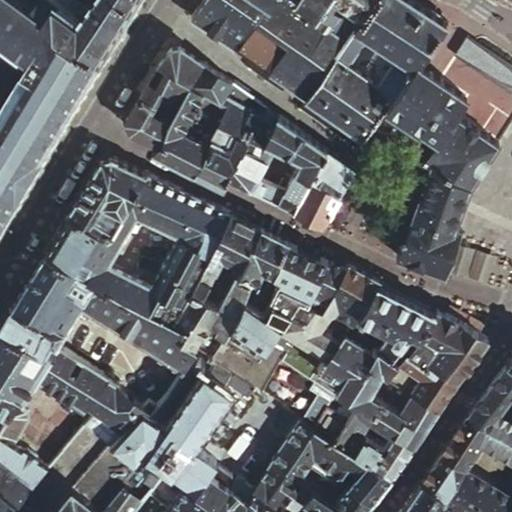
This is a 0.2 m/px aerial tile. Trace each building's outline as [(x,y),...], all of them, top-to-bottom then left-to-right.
[(0,236),(42,166),(73,116),(76,111),(77,108),(104,61),(35,10),(20,0),(0,0),(0,32),(36,59),(0,119),(0,236)] [(42,0),(35,10),(104,61),(105,62),(133,16),(143,0),(98,0),(85,20),(75,13),(72,17),(49,0),(42,0)] [(198,0),(189,13),(233,44),(263,0),(198,0)] [(304,94),(366,0),(315,0),(313,5),(306,0),(263,0),(233,44),(304,94)] [(402,73),(403,74),(414,59),(443,17),(416,0),(366,0),(304,94),(361,134),(384,99),(402,73)] [(511,68),(463,37),(458,33),(453,40),(447,49),(511,92),(511,68)] [(189,80),(205,62),(177,43),(166,45),(162,51),(155,60),(157,61),(189,80)] [(428,69),(414,59),(403,74),(402,73),(384,99),(402,111),(434,134),(451,109),(462,93),(428,69)] [(189,80),(157,61),(148,76),(132,104),(123,119),(126,127),(153,139),(164,122),(146,111),(153,101),(159,88),(178,99),(189,80)] [(229,79),(205,62),(189,80),(178,99),(170,112),(164,122),(153,139),(150,145),(199,171),(219,181),(223,173),(236,148),(207,133),(204,140),(179,126),(186,114),(201,88),(217,98),(229,79)] [(229,79),(217,98),(217,99),(217,101),(217,102),(218,104),(218,105),(219,106),(219,108),(220,109),(211,127),(207,133),(236,148),(240,139),(254,145),(271,108),(229,79)] [(201,88),(186,114),(211,127),(220,109),(219,108),(219,106),(218,105),(218,104),(217,102),(217,101),(217,99),(217,98),(201,88)] [(146,111),(164,122),(170,112),(153,101),(146,111)] [(240,139),(236,148),(223,173),(259,190),(290,205),(325,145),(271,108),(254,145),(240,139)] [(420,155),(427,159),(466,183),(495,140),(451,109),(434,134),(420,155)] [(186,114),(179,126),(204,140),(207,133),(211,127),(186,114)] [(323,217),(351,163),(325,145),(290,205),(302,211),(321,220),(323,217)] [(86,178),(67,208),(109,230),(144,168),(109,151),(100,155),(86,178)] [(393,241),(388,253),(437,271),(452,234),(455,225),(450,222),(453,216),(457,205),(459,202),(466,183),(427,159),(418,180),(393,241)] [(228,208),(178,184),(171,181),(144,168),(109,230),(67,208),(58,224),(44,246),(173,316),(228,208)] [(240,214),(228,208),(173,316),(182,321),(178,330),(197,341),(200,334),(212,311),(219,299),(200,290),(220,251),(239,260),(258,222),(240,214)] [(268,227),(258,222),(239,260),(235,267),(251,274),(254,276),(261,263),(271,268),(287,236),(280,233),(268,227)] [(136,407),(123,421),(71,484),(100,507),(121,479),(146,452),(165,466),(191,437),(194,434),(231,369),(265,388),(288,347),(271,336),(278,324),(294,292),(308,296),(328,256),(313,249),(293,239),(287,236),(271,268),(264,281),(254,276),(251,274),(241,305),(237,305),(227,325),(223,334),(214,351),(202,344),(197,341),(184,362),(168,386),(156,400),(150,407),(142,400),(136,407)] [(52,332),(57,335),(81,297),(118,320),(118,326),(137,338),(144,337),(184,362),(197,341),(178,330),(182,321),(173,316),(44,246),(31,268),(12,299),(56,325),(52,332)] [(235,267),(239,260),(220,251),(200,290),(219,299),(235,267)] [(340,261),(328,256),(308,296),(323,304),(344,264),(340,261)] [(345,260),(344,264),(323,304),(308,296),(294,292),(278,324),(295,334),(326,351),(338,337),(318,325),(328,309),(333,307),(353,318),(357,312),(358,310),(376,280),(378,276),(345,260)] [(261,263),(254,276),(264,281),(271,268),(261,263)] [(235,267),(219,299),(212,311),(220,316),(219,318),(222,322),(227,325),(237,305),(241,305),(251,274),(235,267)] [(417,332),(433,310),(411,298),(383,284),(376,280),(358,310),(387,326),(373,345),(394,358),(406,343),(415,331),(417,332)] [(0,322),(48,350),(57,336),(57,335),(52,332),(56,325),(12,299),(7,306),(0,317),(0,322)] [(435,306),(433,310),(417,332),(415,331),(406,343),(456,376),(471,356),(486,336),(470,326),(444,311),(435,306)] [(357,312),(353,318),(346,330),(372,346),(373,345),(387,326),(358,310),(357,312)] [(0,380),(21,393),(22,391),(33,373),(48,350),(0,322),(0,380)] [(295,334),(278,324),(271,336),(288,347),(295,334)] [(381,364),(387,368),(394,358),(373,345),(372,346),(346,330),(338,337),(326,351),(316,363),(339,377),(335,383),(336,385),(357,398),(361,400),(358,405),(366,410),(377,391),(368,385),(381,364)] [(288,347),(265,388),(264,389),(277,397),(296,364),(310,372),(316,363),(326,351),(295,334),(288,347)] [(48,350),(33,373),(83,403),(92,392),(110,369),(57,336),(48,350)] [(456,376),(406,343),(394,358),(387,368),(386,370),(410,385),(437,403),(448,387),(456,376)] [(511,363),(506,358),(503,362),(487,383),(466,410),(511,434),(511,363)] [(316,363),(310,372),(334,388),(336,385),(335,383),(339,377),(316,363)] [(92,392),(99,399),(123,421),(136,407),(142,400),(141,399),(119,377),(119,376),(110,369),(92,392)] [(0,404),(10,411),(21,393),(0,380),(0,426),(0,425),(0,404)] [(434,406),(437,403),(410,385),(402,395),(429,413),(434,406)] [(9,412),(23,421),(31,405),(31,401),(30,397),(22,391),(21,393),(10,411),(9,412)] [(429,413),(402,395),(397,403),(377,391),(366,410),(370,412),(391,426),(412,439),(419,429),(429,413)] [(313,421),(333,434),(347,414),(326,400),(313,421)] [(344,441),(389,471),(402,453),(412,439),(391,426),(380,441),(360,428),(370,412),(366,410),(358,405),(354,402),(347,414),(333,434),(344,441)] [(511,511),(511,434),(466,410),(456,425),(443,444),(433,459),(421,476),(461,504),(457,511),(511,511)] [(14,439),(23,421),(9,412),(0,426),(0,453),(31,480),(47,461),(14,439)] [(334,468),(348,478),(370,495),(382,481),(389,471),(344,441),(333,434),(313,421),(301,413),(286,435),(303,446),(315,454),(334,468)] [(274,453),(303,472),(315,454),(303,446),(286,435),(274,453)] [(210,500),(225,484),(225,483),(223,480),(207,467),(214,458),(191,437),(165,466),(183,480),(210,500)] [(28,511),(16,501),(31,480),(0,453),(0,511),(28,511)] [(274,453),(251,488),(284,511),(356,511),(334,494),(303,472),(274,453)] [(207,467),(223,480),(229,472),(214,458),(207,467)] [(183,480),(165,466),(158,475),(176,489),(183,480)] [(158,475),(141,493),(127,511),(158,511),(176,489),(158,475)] [(413,487),(404,501),(423,511),(457,511),(461,504),(421,476),(413,487)] [(370,495),(348,478),(334,494),(356,511),(363,504),(370,495)] [(127,511),(141,493),(121,479),(100,507),(106,511),(127,511)] [(225,511),(210,500),(183,480),(176,489),(158,511),(225,511)] [(106,511),(100,507),(71,484),(47,511),(106,511)] [(225,484),(210,500),(225,511),(284,511),(251,488),(245,498),(225,484)] [(423,511),(404,501),(395,511),(423,511)]
